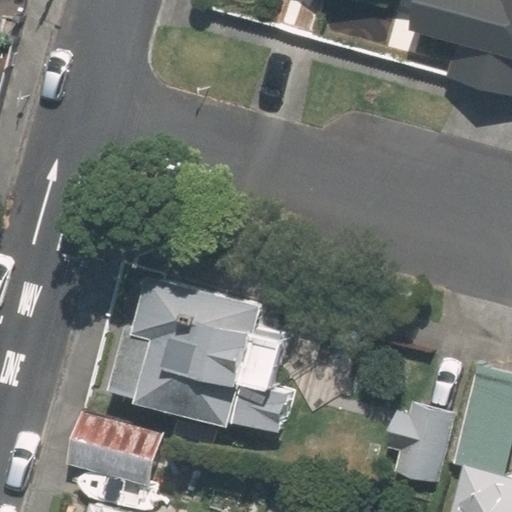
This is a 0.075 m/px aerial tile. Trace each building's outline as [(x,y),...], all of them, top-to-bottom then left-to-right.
[(511,81),(511,0),(481,0),(464,69),(511,81)] [(130,388),(256,422),(268,379),(292,385),(305,337),(281,330),(286,313),(160,279),(130,388)] [(511,374),(490,368),(467,451),(487,457),(511,463),(511,374)] [(407,469),(449,480),(468,411),(426,400),(424,410),(412,407),(401,444),(413,447),(407,469)] [(79,469),(163,487),(175,430),(92,412),(79,469)] [(511,511),(511,463),(487,457),(471,511),(511,511)] [(192,511),(113,495),(108,511),(192,511)]
